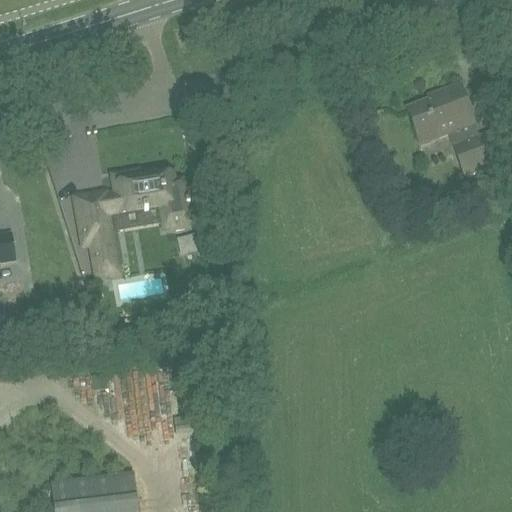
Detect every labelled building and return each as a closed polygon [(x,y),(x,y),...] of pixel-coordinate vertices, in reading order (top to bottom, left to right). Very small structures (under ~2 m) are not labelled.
[(464,178),(509,161),(498,133),(477,141),(457,88),(435,97),(436,101),(405,112),(419,148),(457,134),(461,145),(453,148),(464,178)] [(91,247),(96,277),(118,273),(116,261),(121,261),(113,218),(160,210),(164,231),(192,226),(185,183),(173,185),(172,176),(139,182),(137,174),(113,178),(116,196),(105,198),(104,196),(75,201),(83,248),(91,247)] [(0,265),(14,263),(10,237),(0,238),(0,265)] [(164,346),(187,339),(182,323),(160,329),(164,346)] [(137,511),(134,478),(52,488),(55,511),(137,511)]
